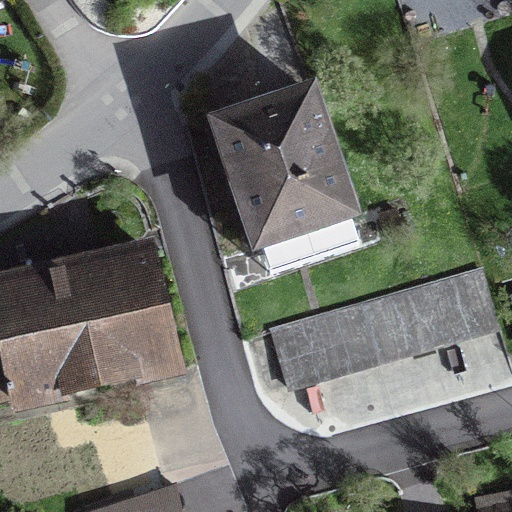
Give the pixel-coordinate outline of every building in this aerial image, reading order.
[(310,93),(217,124),(258,246),(351,215),(310,93)] [(149,251),(0,284),(0,332),(14,394),(16,404),(177,369),(149,251)] [(271,331),(288,388),(498,328),(481,271),(271,331)] [(0,397),(14,394),(0,332),(0,397)] [(94,511),(139,511),(137,498),(94,511)]
